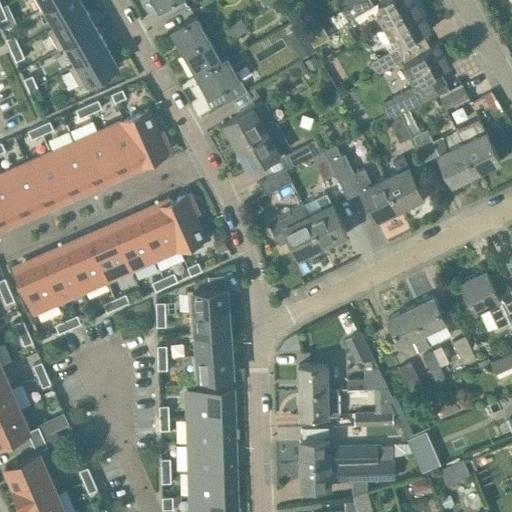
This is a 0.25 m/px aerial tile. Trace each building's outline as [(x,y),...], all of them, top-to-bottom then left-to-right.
[(37,0),(42,9),(57,0),(37,0)] [(81,0),(57,0),(42,9),(46,7),(56,24),(48,29),(48,30),(86,8),(81,0)] [(154,0),(160,8),(174,0),(154,0)] [(348,19),(374,5),(371,0),(355,0),(341,8),(348,19)] [(378,14),(385,26),(421,5),(418,0),(381,0),(378,2),(383,11),(378,14)] [(431,28),(424,16),(427,15),(421,5),(385,26),(392,38),(397,35),(402,43),(403,44),(414,38),(416,41),(422,37),(421,34),(431,28)] [(59,48),(97,27),(86,8),(48,30),(59,48)] [(198,15),(172,29),(184,52),(210,37),(198,15)] [(231,39),(248,30),(242,19),(225,29),(231,39)] [(321,21),(306,30),(314,46),(330,37),(321,21)] [(97,27),(59,48),(59,49),(68,44),(77,61),(69,66),(70,67),(107,45),(97,27)] [(7,38),(12,49),(20,46),(15,34),(7,38)] [(307,35),(293,42),(302,58),(316,51),(307,35)] [(184,52),(197,73),(222,59),(210,37),(184,52)] [(431,47),(411,59),(405,62),(417,83),(380,103),(389,119),(402,113),(450,89),(446,82),(447,81),(441,70),(451,64),(444,52),(447,51),(442,41),(431,47)] [(402,43),(390,50),(371,61),(377,73),(403,58),(405,62),(411,59),(403,44),(402,43)] [(107,45),(70,67),(81,87),(118,65),(107,45)] [(20,46),(12,49),(17,60),(25,57),(20,46)] [(308,71),(319,64),(313,54),(302,60),(308,71)] [(222,59),(197,73),(210,96),(224,88),(230,100),(248,90),(241,78),(228,55),(222,59)] [(308,71),(302,60),(280,73),(286,83),(308,71)] [(24,78),(29,89),(38,85),(33,74),(24,78)] [(439,95),(446,110),(470,97),(463,84),(439,95)] [(38,85),(29,89),(34,100),(42,96),(38,85)] [(123,88),(112,93),(116,101),(127,97),(123,88)] [(337,92),(325,98),(330,108),(342,102),(337,92)] [(98,99),(88,104),(91,112),(102,107),(98,99)] [(226,123),(239,147),(268,130),(277,125),(264,101),(226,123)] [(91,112),(88,104),(77,108),(80,117),(91,112)] [(121,121),(140,163),(167,151),(165,145),(168,143),(163,130),(159,132),(149,109),(121,121)] [(401,142),(413,135),(402,113),(389,119),(401,142)] [(480,118),(456,129),(457,131),(463,142),(477,171),(501,159),(487,130),(486,131),(480,118)] [(50,120),(39,125),(43,133),(54,128),(50,120)] [(97,132),(116,174),(140,163),(121,121),(97,132)] [(43,133),(39,125),(28,130),(32,138),(43,133)] [(277,125),(268,130),(239,147),(252,170),(291,147),(277,125)] [(454,182),(477,171),(462,142),(457,131),(444,137),(443,135),(433,140),(428,128),(413,135),(426,161),(440,154),(454,182)] [(72,142),(91,184),(116,174),(97,132),(72,142)] [(315,140),(308,143),(308,142),(285,154),(291,166),(321,152),(315,140)] [(48,153),(67,195),(91,184),(72,142),(48,153)] [(325,178),(337,173),(331,161),(326,151),(314,156),(325,178)] [(23,164),(42,206),(67,195),(48,153),(23,164)] [(377,219),(401,207),(387,179),(374,185),(365,168),(355,173),(346,154),(331,161),(337,173),(348,197),(363,190),(377,219)] [(401,207),(413,201),(424,196),(410,168),(406,158),(395,164),(399,173),(387,179),(401,207)] [(0,174),(0,177),(18,217),(42,206),(23,164),(0,174)] [(266,194),(293,181),(287,169),(260,182),(266,194)] [(0,224),(18,217),(0,177),(0,224)] [(316,198),(304,204),(310,215),(311,214),(325,244),(348,233),(328,192),(316,198)] [(159,206),(178,248),(205,236),(195,214),(199,212),(193,199),(189,200),(186,194),(159,206)] [(301,256),(325,244),(311,214),(310,215),(304,204),(304,203),(268,220),(280,244),(292,238),(301,256)] [(178,248),(159,206),(135,217),(154,259),(178,248)] [(154,259),(135,217),(110,227),(129,270),(154,259)] [(129,270),(110,227),(86,238),(105,280),(129,270)] [(218,253),(228,248),(223,236),(213,240),(218,253)] [(105,280),(86,238),(61,249),(80,291),(105,280)] [(37,260),(56,302),(80,291),(61,249),(37,260)] [(15,269),(34,311),(56,302),(37,260),(15,269)] [(188,266),(192,274),(203,269),(199,261),(188,266)] [(499,293),(487,269),(463,280),(476,308),(485,304),(497,329),(511,321),(511,287),(499,293)] [(163,277),(167,285),(178,280),(174,272),(163,277)] [(228,309),(227,286),(226,274),(209,275),(210,287),(188,289),(190,312),(228,309)] [(0,279),(0,287),(2,292),(10,288),(5,277),(0,279)] [(152,281),(156,290),(167,285),(163,277),(152,281)] [(7,303),(15,299),(10,288),(2,292),(7,303)] [(119,306),(130,301),(126,293),(115,298),(119,306)] [(435,294),(412,305),(424,331),(447,320),(435,294)] [(119,306),(115,298),(104,303),(108,311),(119,306)] [(157,302),(157,314),(166,313),(166,301),(157,302)] [(389,316),(402,342),(412,337),(419,351),(431,345),(424,331),(412,305),(389,316)] [(228,309),(190,312),(191,333),(230,330),(228,309)] [(166,313),(157,314),(157,326),(166,325),(166,313)] [(82,322),(81,322),(78,314),(67,319),(70,327),(82,322)] [(15,322),(20,334),(29,330),(24,319),(15,322)] [(59,332),(70,327),(67,319),(56,324),(59,332)] [(29,330),(20,334),(25,345),(33,341),(29,330)] [(230,330),(191,333),(192,334),(196,334),(198,353),(193,354),(193,355),(231,352),(230,330)] [(361,331),(346,338),(357,360),(362,358),(374,358),(361,331)] [(464,364),(477,357),(466,334),(452,340),(464,364)] [(158,345),(158,357),(167,357),(167,345),(158,345)] [(433,349),(441,365),(450,361),(442,345),(433,349)] [(498,375),(511,369),(511,348),(491,358),(498,375)] [(433,349),(423,354),(431,370),(437,381),(447,377),(441,365),(433,349)] [(231,352),(193,355),(195,377),(233,374),(231,352)] [(159,369),(168,369),(167,357),(158,357),(159,369)] [(400,365),(412,392),(424,387),(411,360),(400,365)] [(34,364),(39,375),(47,372),(42,361),(34,364)] [(300,389),(328,388),(328,363),(299,364),(300,389)] [(3,368),(0,369),(0,394),(12,389),(3,368)] [(47,372),(39,375),(43,386),(52,383),(47,372)] [(379,388),(382,388),(382,387),(382,377),(348,378),(349,389),(379,388)] [(446,396),(440,382),(428,387),(434,401),(446,396)] [(187,389),(188,417),(235,415),(234,387),(187,389)] [(329,413),(341,413),(340,387),(328,388),(300,389),(300,414),(329,413)] [(388,387),(382,387),(382,388),(379,388),(379,411),(355,411),(355,425),(394,425),(394,424),(399,423),(389,402),(395,400),(388,387)] [(12,389),(0,394),(0,419),(21,409),(12,389)] [(169,405),(160,405),(160,417),(169,417),(169,405)] [(21,409),(0,419),(0,443),(28,431),(33,442),(44,437),(39,426),(30,429),(21,409)] [(55,431),(65,426),(60,414),(49,419),(55,431)] [(189,444),(235,441),(235,415),(188,417),(189,444)] [(169,417),(160,417),(161,429),(170,429),(169,417)] [(44,437),(33,442),(37,451),(6,465),(16,488),(49,473),(39,450),(48,446),(44,437)] [(301,439),(302,463),(378,461),(378,459),(395,458),(395,456),(413,451),(412,449),(411,447),(410,443),(394,444),(378,444),(378,442),(330,443),(330,438),(329,438),(304,439),(301,439)] [(236,468),(235,441),(189,444),(190,470),(236,468)] [(423,471),(441,464),(437,453),(419,461),(423,471)] [(162,458),(162,470),(171,469),(171,457),(162,458)] [(396,458),(395,458),(378,459),(378,461),(302,463),(303,487),(332,486),(332,481),(396,479),(396,458)] [(447,484),(471,474),(465,458),(440,468),(447,484)] [(80,470),(85,481),(93,477),(88,466),(80,470)] [(191,497),(237,494),(236,468),(190,470),(191,497)] [(171,469),(162,470),(162,482),(172,481),(171,469)] [(49,473),(16,488),(25,509),(59,494),(49,473)] [(430,487),(426,475),(410,481),(414,492),(430,487)] [(93,477),(85,481),(90,492),(98,488),(93,477)] [(374,511),(369,490),(353,494),(357,511),(374,511)] [(66,511),(59,494),(25,509),(26,511),(66,511)] [(237,511),(237,494),(191,497),(191,511),(237,511)] [(451,494),(440,499),(444,508),(455,503),(451,494)] [(163,496),(163,508),(172,508),(172,496),(163,496)]
